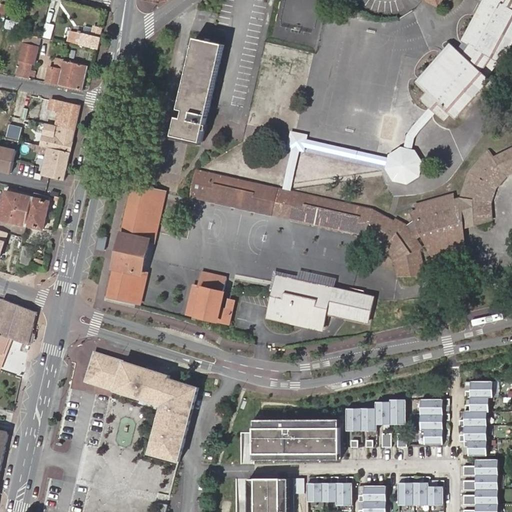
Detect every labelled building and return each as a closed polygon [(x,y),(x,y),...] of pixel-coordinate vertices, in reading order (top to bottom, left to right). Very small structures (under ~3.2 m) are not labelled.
[(435,109),(439,112),(446,119),(451,113),(457,118),(493,82),(491,79),(503,60),(507,62),(511,52),(511,0),(489,0),(467,42),(469,43),(475,46),(469,57),(464,52),(458,46),(421,84),(432,95),(427,101),(435,109)] [(2,3),(0,12),(0,13),(6,15),(8,5),(2,3)] [(13,20),(7,18),(5,27),(26,32),(28,18),(14,15),(13,20)] [(101,36),(104,26),(96,24),(93,35),(101,36)] [(101,36),(93,35),(72,30),(70,40),(99,47),(101,36)] [(174,135),(202,141),(225,44),(196,37),(180,109),(185,110),(183,118),(178,117),(174,135)] [(475,46),(469,43),(464,52),(469,57),(475,46)] [(24,44),(20,60),(22,60),(19,74),(30,76),(33,63),(36,63),(39,47),(24,44)] [(66,86),(84,89),(89,66),(65,61),(63,68),(51,66),(47,81),(66,86)] [(41,145),(71,151),(81,105),(52,99),(41,145)] [(414,139),(439,112),(435,109),(409,134),(406,149),(411,150),(414,139)] [(9,137),(21,139),(23,126),(11,124),(9,137)] [(292,150),(283,190),(289,191),(297,151),(302,152),(303,146),(388,165),(388,160),(304,142),(305,137),(290,134),(287,148),(292,150)] [(13,138),(11,148),(17,150),(19,140),(13,138)] [(43,175),(65,180),(71,151),(41,145),(34,143),(33,149),(48,153),(43,175)] [(0,146),(0,169),(12,172),(17,150),(0,146)] [(415,151),(411,150),(406,149),(402,148),(389,156),(388,160),(388,165),(387,169),(393,181),(408,184),(419,176),(422,163),(415,151)] [(399,222),(383,242),(387,244),(390,249),(397,259),(399,275),(422,276),(421,269),(425,269),(423,253),(428,250),(421,240),(427,235),(439,261),(469,254),(469,228),(497,222),(496,214),(497,204),(504,193),(511,184),(499,165),(495,157),(475,176),(465,201),(416,212),(425,231),(418,236),(411,226),(410,226),(400,221),(399,222)] [(511,158),(499,165),(511,184),(511,158)] [(192,196),(205,199),(210,173),(197,170),(192,196)] [(210,173),(205,199),(272,214),(278,189),(232,178),(210,173)] [(143,273),(146,264),(150,249),(152,241),(143,238),(154,190),(134,186),(124,233),(123,233),(115,265),(117,266),(110,295),(129,300),(136,271),(143,273)] [(278,189),(272,214),(290,218),(296,193),(289,191),(283,190),(278,189)] [(28,225),(35,196),(7,190),(1,218),(28,225)] [(163,192),(154,190),(143,238),(152,241),(163,192)] [(36,196),(35,196),(28,225),(45,229),(52,200),(51,200),(52,196),(37,193),(36,196)] [(296,193),(290,218),(368,236),(374,210),(296,193)] [(368,236),(383,242),(399,222),(374,210),(368,236)] [(106,250),(109,238),(101,236),(98,248),(106,250)] [(23,248),(19,264),(28,266),(31,250),(23,248)] [(145,273),(143,273),(136,271),(129,300),(138,302),(145,273)] [(204,288),(198,315),(231,322),(235,302),(228,300),(227,307),(220,306),(227,277),(204,272),(200,287),(204,288)] [(270,316),(324,328),(327,313),(369,323),(375,298),(278,274),(270,316)] [(188,313),(198,315),(204,288),(200,287),(194,286),(188,313)] [(499,294),(484,293),(482,312),(497,313),(499,294)] [(0,333),(10,337),(30,345),(38,313),(3,300),(0,307),(0,333)] [(0,333),(0,365),(10,337),(0,333)] [(93,378),(94,377),(101,352),(94,350),(86,376),(84,381),(115,391),(116,385),(93,378)] [(200,387),(190,384),(182,381),(169,377),(170,374),(101,352),(94,377),(93,378),(116,385),(115,391),(124,394),(125,390),(132,392),(131,396),(140,399),(141,395),(151,398),(150,402),(161,405),(156,421),(160,422),(158,428),(154,427),(151,436),(155,437),(154,443),(149,442),(147,451),(176,460),(187,425),(189,419),(187,418),(186,418),(188,409),(189,407),(193,408),(200,387)] [(492,398),(492,382),(470,382),(470,392),(464,392),(464,398),(467,398),(469,398),(469,397),(488,397),(488,398),(492,398)] [(488,413),(488,398),(488,397),(469,397),(469,398),(467,398),(467,406),(464,406),(464,412),(486,412),(486,413),(488,413)] [(441,414),(441,406),(447,406),(447,399),(419,399),(419,415),(441,415),(441,414)] [(404,424),(405,400),(389,400),(389,402),(389,424),(404,424)] [(389,424),(389,402),(375,402),(375,408),(375,424),(389,424)] [(360,430),(360,408),(345,408),(345,430),(360,430)] [(375,431),(375,424),(375,408),(360,408),(360,430),(375,431)] [(486,426),(486,413),(486,412),(464,412),(463,421),(458,421),(458,427),(463,427),(463,426),(486,426)] [(419,415),(419,429),(423,429),(441,429),(441,421),(447,421),(447,414),(441,414),(441,415),(419,415)] [(252,459),(338,459),(338,419),(252,418),(252,459)] [(486,441),(486,426),(463,426),(463,427),(463,435),(458,435),(458,442),(462,442),(462,441),(486,441)] [(0,469),(2,470),(10,431),(0,428),(0,469)] [(423,445),(441,445),(441,435),(446,435),(446,429),(441,429),(423,429),(423,445)] [(389,448),(389,434),(380,434),(380,448),(389,448)] [(404,448),(404,434),(395,434),(395,448),(404,448)] [(486,456),(486,441),(462,441),(462,442),(462,448),(466,448),(466,456),(486,456)] [(497,475),(497,460),(475,460),(475,466),(462,466),(462,476),(474,476),(474,475),(475,475),(497,475)] [(497,490),(497,475),(475,475),(475,481),(462,481),(462,490),(474,490),(474,489),(475,489),(497,490)] [(321,501),(321,483),(321,476),(315,476),(315,483),(305,483),(305,501),(321,501)] [(335,483),(335,482),(336,482),(336,476),(330,476),(330,483),(321,483),(321,501),(334,501),(335,501),(335,483)] [(351,504),(351,476),(345,476),(345,483),(335,483),(335,501),(334,501),(334,504),(351,504)] [(246,511),(286,511),(287,477),(283,477),(246,477),(246,511)] [(302,477),(291,477),(291,495),(302,495),(302,477)] [(411,483),(411,482),(412,482),(412,477),(406,477),(406,483),(396,483),(396,505),(411,505),(411,483)] [(426,484),(426,482),(427,482),(427,477),(421,477),(421,483),(411,483),(411,505),(426,505),(426,484)] [(441,505),(441,481),(435,481),(435,484),(426,484),(426,505),(441,505)] [(384,501),(384,485),(362,485),(362,495),(356,495),(356,501),(362,501),(384,501)] [(497,504),(497,490),(475,489),(475,496),(462,495),(462,504),(473,505),(474,504),(475,504),(497,504)] [(384,511),(384,501),(362,501),(362,510),(356,510),(356,511),(384,511)]
